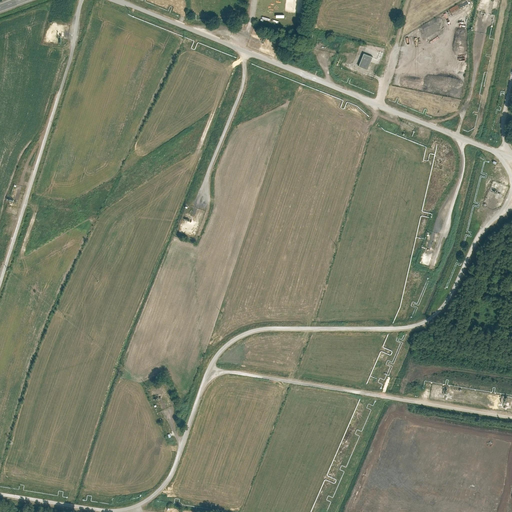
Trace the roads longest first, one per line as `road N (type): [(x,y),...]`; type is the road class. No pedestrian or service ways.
road 1 (track): [(110,508),(141,502),(164,483),(209,367),(230,339),(263,328),(403,325),(432,316),(452,294),(480,233),(511,208)]
road 2 (unclassified): [(511,156),(119,0)]
road 3 (track): [(209,367),(511,415)]
road 4 (track): [(0,286),(82,0)]
